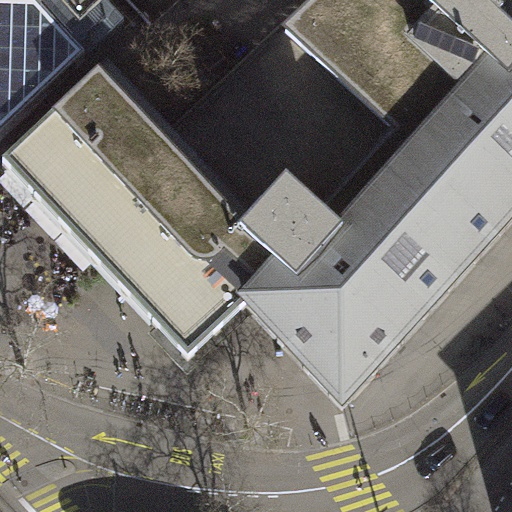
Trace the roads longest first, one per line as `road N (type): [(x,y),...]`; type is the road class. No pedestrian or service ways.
road 1 (tertiary): [(511,378),(460,432),(421,458),(351,486),(226,494)]
road 2 (tertiary): [(226,494),(0,396)]
road 3 (tertiary): [(226,494),(115,498),(60,511)]
